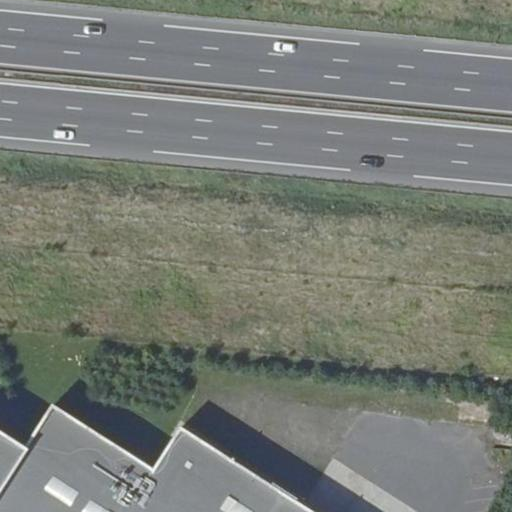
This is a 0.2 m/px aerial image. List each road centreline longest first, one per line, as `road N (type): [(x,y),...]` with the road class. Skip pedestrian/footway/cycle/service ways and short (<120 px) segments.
road 1 (motorway): [(511,85),(0,37)]
road 2 (motorway): [(0,107),(511,154)]
